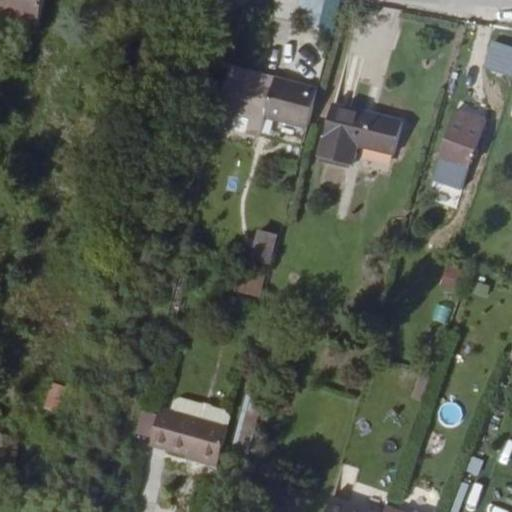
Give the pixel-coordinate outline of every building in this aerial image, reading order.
[(0,0),(0,20),(27,27),(33,0),(0,0)] [(37,30),(44,0),(33,0),(27,27),(37,30)] [(345,2),(336,0),(302,0),(299,18),(338,25),(345,2)] [(121,82),(133,35),(116,31),(107,65),(112,66),(109,78),(121,82)] [(296,83),(235,65),(233,71),(265,80),(295,89),(296,83)] [(236,124),(241,108),(252,111),(256,112),(265,80),(233,71),(220,120),(236,124)] [(296,83),(295,89),(265,80),(256,112),(266,115),(310,129),(321,90),(296,83)] [(402,121),(333,102),(319,154),(351,164),(357,142),(394,153),(402,121)] [(261,135),(267,116),(256,112),(252,111),(247,130),(261,135)] [(476,170),(490,122),(459,113),(445,161),(476,170)] [(271,256),(279,227),(262,222),(254,252),(271,256)] [(260,290),(266,266),(243,259),(237,283),(260,290)] [(181,309),(192,267),(182,264),(170,307),(181,309)] [(456,292),(464,270),(446,264),(438,285),(456,292)] [(410,389),(415,372),(399,367),(394,384),(410,389)] [(43,409),(58,413),(66,386),(51,382),(43,409)] [(177,406),(229,420),(232,410),(229,404),(181,391),(177,406)] [(219,456),(229,420),(177,406),(161,401),(153,431),(151,438),(187,448),(219,456)] [(153,431),(159,407),(145,403),(138,427),(153,431)] [(18,419),(0,414),(0,464),(5,466),(18,419)] [(219,456),(187,448),(187,452),(218,460),(219,456)] [(354,511),(328,502),(325,511),(354,511)]
